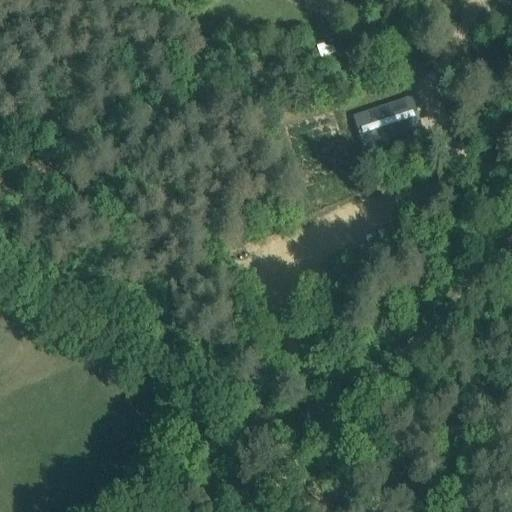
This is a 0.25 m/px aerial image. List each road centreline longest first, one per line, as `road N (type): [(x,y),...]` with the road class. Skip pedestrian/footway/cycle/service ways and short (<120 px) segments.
road 1 (track): [(511,185),(490,172),(405,189),(258,279),(316,384),(324,432)]
road 2 (track): [(0,234),(317,438)]
road 3 (track): [(250,511),(511,251)]
road 4 (track): [(490,172),(455,149),(438,123),(430,86),(481,0)]
